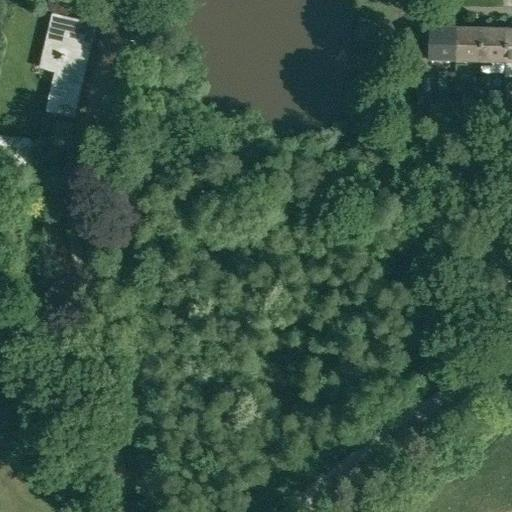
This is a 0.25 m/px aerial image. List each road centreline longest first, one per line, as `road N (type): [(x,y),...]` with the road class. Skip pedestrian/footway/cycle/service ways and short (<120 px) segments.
road 1 (track): [(70,148),(69,235),(110,355),(123,511)]
road 2 (track): [(312,495),(511,344)]
